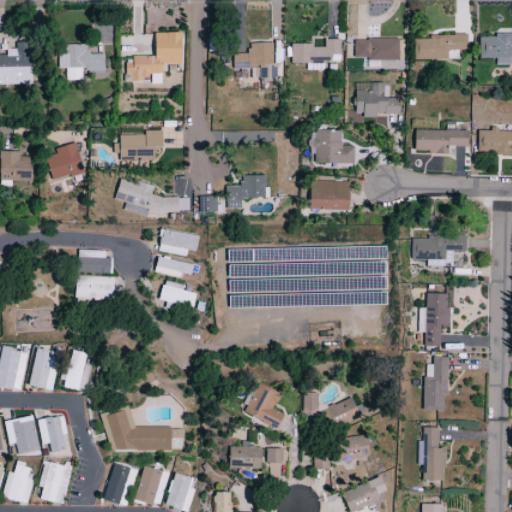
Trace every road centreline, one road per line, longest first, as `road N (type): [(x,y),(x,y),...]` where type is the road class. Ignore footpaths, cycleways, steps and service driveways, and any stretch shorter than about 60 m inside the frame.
road 1 (residential): [(504,192),(496,511)]
road 2 (residential): [(0,400),(75,405),(96,470),(83,511)]
road 3 (residential): [(201,0),(196,171)]
road 4 (residential): [(0,248),(66,239),(116,245),(132,261)]
road 5 (residential): [(511,192),(384,189)]
